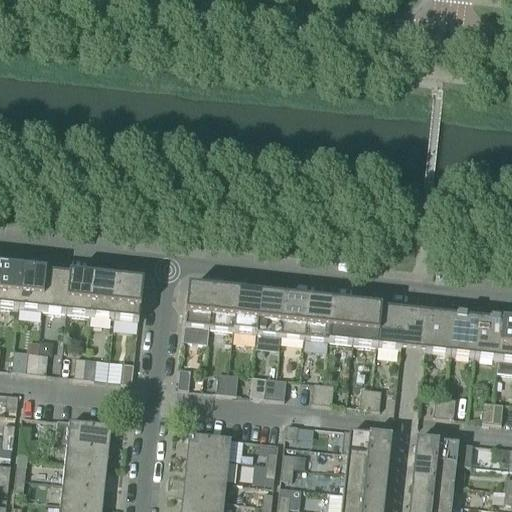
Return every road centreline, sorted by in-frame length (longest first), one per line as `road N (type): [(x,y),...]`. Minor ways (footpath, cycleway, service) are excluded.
road 1 (residential): [(511,302),(168,265)]
road 2 (tertiary): [(447,38),(108,0)]
road 3 (residential): [(142,511),(168,265)]
road 4 (residential): [(168,265),(0,246)]
